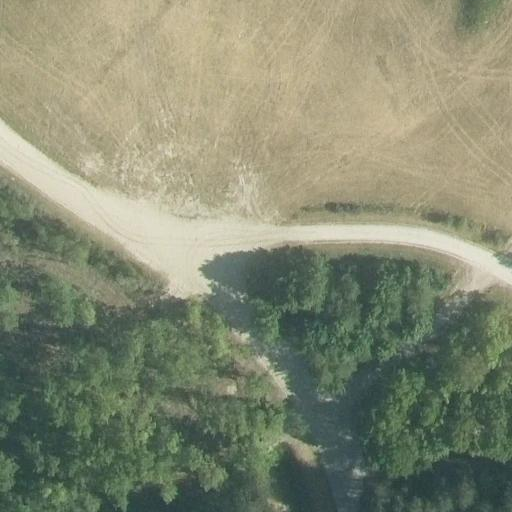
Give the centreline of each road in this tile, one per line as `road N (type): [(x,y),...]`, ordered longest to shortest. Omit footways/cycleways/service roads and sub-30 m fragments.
road 1 (track): [(0,148),(145,236),(190,246),(409,235),(448,243),(511,280)]
road 2 (track): [(349,511),(311,399),(190,246)]
road 3 (unknown): [(323,431),(443,298),(497,269)]
